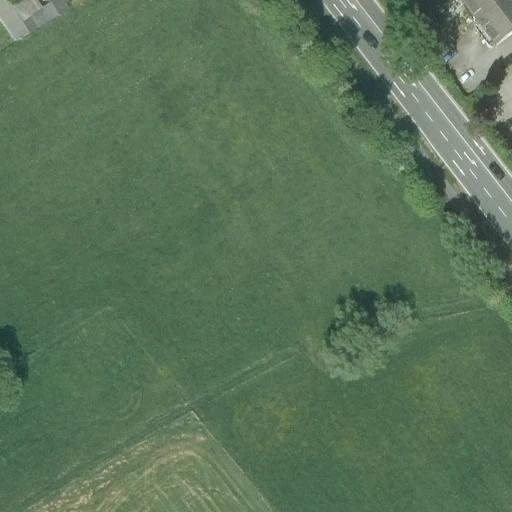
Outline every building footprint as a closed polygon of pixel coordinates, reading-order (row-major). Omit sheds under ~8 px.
[(11,9),(4,0),(0,0),(0,18),(16,43),(28,35),(21,23),(10,10),(11,9)] [(33,0),(22,0),(11,9),(10,10),(21,23),(41,11),(33,0)] [(45,0),(50,6),(57,18),(68,10),(61,0),(45,0)] [(77,5),(73,0),(61,0),(68,10),(77,5)] [(453,0),(472,25),(504,0),(453,0)] [(511,0),(504,0),(472,25),(491,50),(511,33),(511,0)] [(41,11),(21,23),(28,35),(57,18),(50,6),(41,11)]
